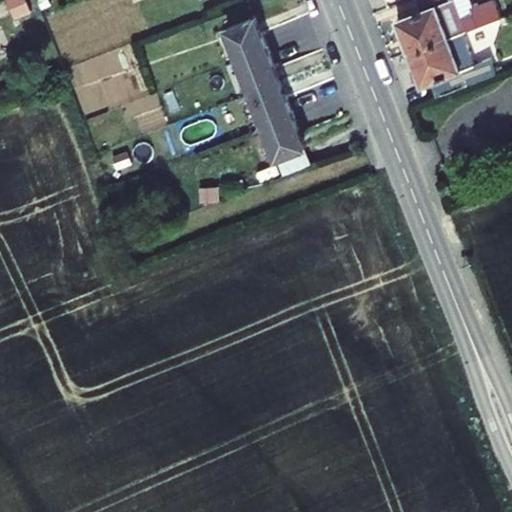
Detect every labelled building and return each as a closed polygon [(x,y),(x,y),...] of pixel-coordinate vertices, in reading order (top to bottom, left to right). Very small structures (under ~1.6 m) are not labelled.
[(466,0),(425,0),(416,3),(422,18),(397,27),(411,65),(464,45),(482,39),(475,22),(466,0)] [(475,22),(482,39),(507,29),(501,12),(475,22)] [(263,25),(227,39),(240,72),(276,58),(263,25)] [(438,109),(498,85),(493,71),(476,78),(464,45),(411,65),(422,93),(431,90),(438,109)] [(240,72),(252,105),(288,91),(276,58),(240,72)] [(252,105),(266,141),(302,128),(288,91),(252,105)] [(302,128),(266,141),(278,173),(314,160),(302,128)]
